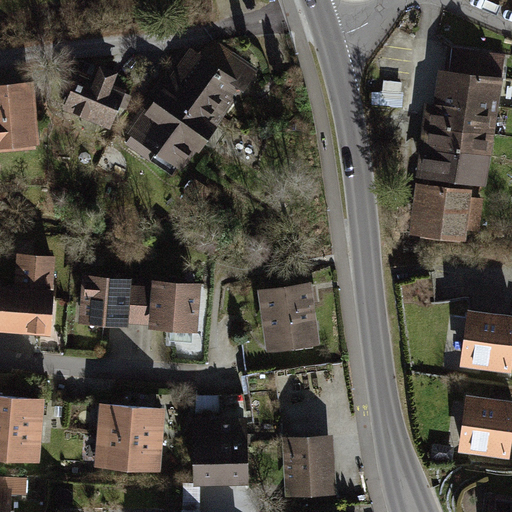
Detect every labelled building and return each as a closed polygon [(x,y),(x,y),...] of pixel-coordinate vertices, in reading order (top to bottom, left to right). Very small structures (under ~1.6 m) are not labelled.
[(196,55),(175,85),(195,100),(189,108),(210,122),(236,85),(241,88),(253,70),(211,43),(196,55)] [(442,107),(432,105),(429,126),(487,133),(491,99),(498,100),(503,59),(449,53),(442,107)] [(97,81),(81,75),(68,105),(109,122),(116,103),(123,106),(133,83),(111,75),(112,73),(102,69),(97,81)] [(195,100),(175,85),(162,104),(157,100),(149,111),(195,142),(200,146),(208,135),(203,130),(210,122),(189,108),(195,100)] [(29,86),(0,88),(0,141),(26,139),(24,113),(31,112),(29,86)] [(195,142),(149,111),(144,118),(142,118),(133,131),(159,148),(151,160),(172,174),(195,142)] [(487,133),(429,126),(426,145),(485,154),(487,133)] [(485,154),(426,145),(422,172),(441,175),(441,179),(455,181),(456,177),(481,180),(485,154)] [(451,189),(427,187),(422,230),(462,235),(466,197),(451,189)] [(205,199),(192,190),(181,208),(194,216),(205,199)] [(20,255),(18,284),(50,286),(52,257),(20,255)] [(127,280),(87,277),(84,318),(123,321),(124,320),(138,321),(139,312),(141,287),(126,285),(127,280)] [(156,288),(141,287),(139,312),(154,312),(153,323),(193,326),(196,286),(157,282),(156,288)] [(308,285),(263,291),(269,336),(290,333),(292,343),(315,340),(308,285)] [(0,287),(0,321),(24,323),(24,329),(48,331),(50,296),(18,294),(18,289),(0,287)] [(511,341),(511,317),(471,312),(464,361),(508,367),(511,341)] [(269,338),(242,342),(246,374),(274,371),(269,338)] [(220,420),(194,420),(196,481),(245,478),(244,430),(254,429),(251,411),(246,412),(244,394),(219,396),(220,420)] [(39,399),(0,395),(0,425),(36,429),(39,399)] [(511,414),(511,403),(469,397),(462,447),(507,453),(511,414)] [(160,408),(105,404),(103,434),(157,438),(160,408)] [(36,429),(0,425),(0,455),(34,458),(36,429)] [(157,438),(103,434),(100,464),(155,468),(157,438)] [(323,439),(294,440),(294,445),(289,445),(290,473),(296,473),(296,493),(325,492),(323,439)] [(8,511),(9,492),(0,491),(0,511),(8,511)] [(511,511),(511,499),(493,497),(490,511),(511,511)]
